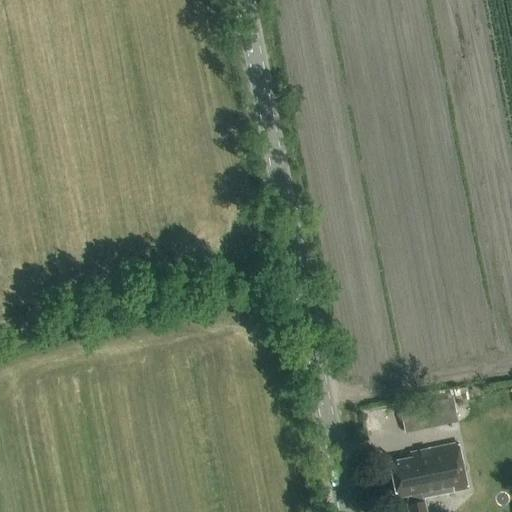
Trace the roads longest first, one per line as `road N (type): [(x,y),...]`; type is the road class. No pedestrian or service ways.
road 1 (tertiary): [(345,511),(242,0)]
road 2 (track): [(296,270),(0,330)]
